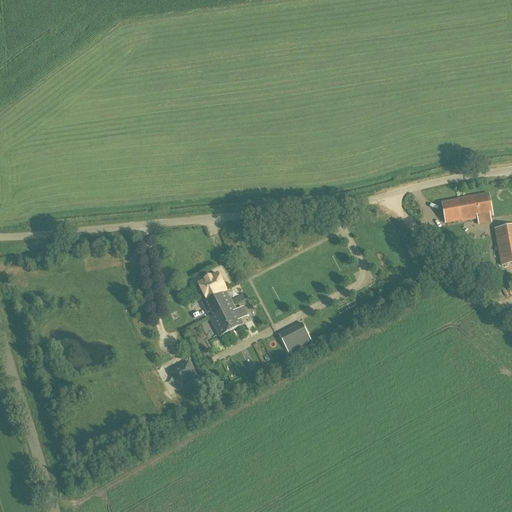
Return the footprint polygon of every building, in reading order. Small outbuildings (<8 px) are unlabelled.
[(461,224),(493,218),(488,193),(457,199),(457,201),(443,204),(446,224),(461,221),(461,224)] [(504,247),(498,248),(501,266),(511,264),(511,227),(501,229),(504,247)] [(210,319),(234,307),(226,293),(227,292),(218,275),(198,285),(207,302),(202,305),(210,319)] [(220,338),(243,326),(234,307),(210,319),(220,338)] [(304,327),(281,339),(289,354),(311,342),(304,327)] [(214,342),(220,354),(231,349),(225,337),(214,342)] [(224,364),(236,382),(246,376),(234,357),(224,364)] [(189,361),(169,372),(176,387),(197,376),(189,361)]
